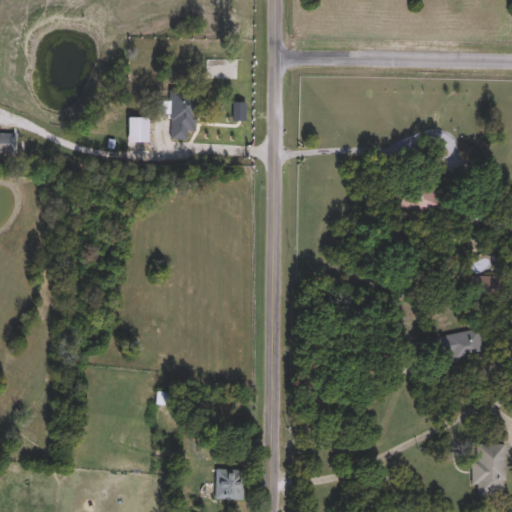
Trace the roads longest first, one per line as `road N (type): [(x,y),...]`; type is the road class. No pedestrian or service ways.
road 1 (residential): [(267,511),(272,0)]
road 2 (residential): [(1,119),(103,152),(428,148)]
road 3 (residential): [(272,58),(511,65)]
road 4 (residential): [(267,492),(355,469),(460,415),(488,412)]
